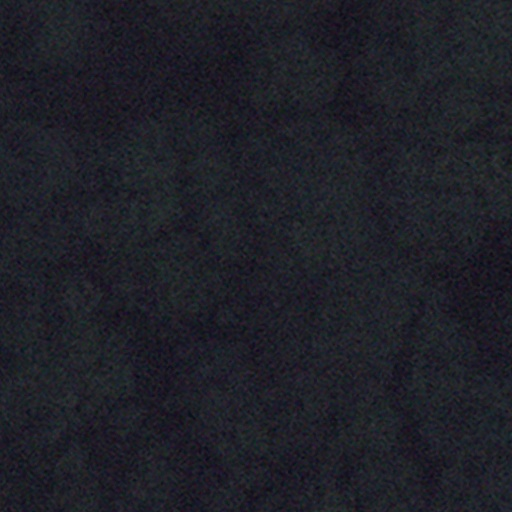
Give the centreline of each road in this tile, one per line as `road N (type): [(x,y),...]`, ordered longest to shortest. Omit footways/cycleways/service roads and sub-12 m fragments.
road 1 (track): [(0,197),(124,158),(154,124),(153,95),(131,75),(99,68),(64,72),(0,99)]
road 2 (track): [(153,95),(245,41),(351,0)]
